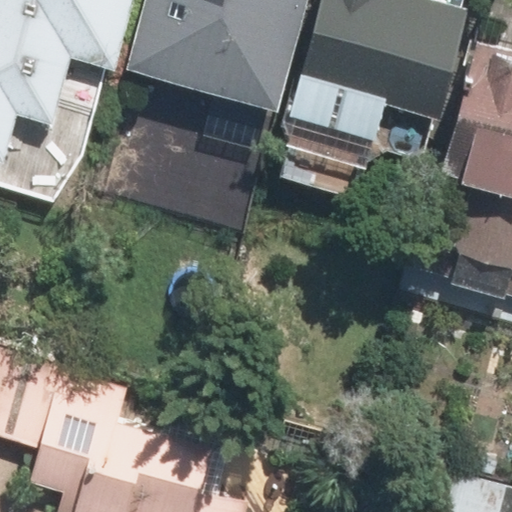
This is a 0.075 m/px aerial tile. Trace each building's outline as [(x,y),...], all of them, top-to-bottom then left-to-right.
[(0,0),(0,157),(67,172),(99,25),(141,34),(148,0),(0,0)] [(148,0),(141,34),(297,75),(316,0),(148,0)] [(489,0),(339,0),(311,81),(398,111),(412,72),(459,88),(489,0)] [(511,59),(485,140),(511,149),(511,59)] [(69,362),(0,349),(0,415),(52,425),(45,459),(75,465),(68,499),(134,511),(133,511),(249,511),(258,465),(226,459),(238,392),(69,362)] [(511,511),(511,481),(451,465),(437,511),(511,511)]
